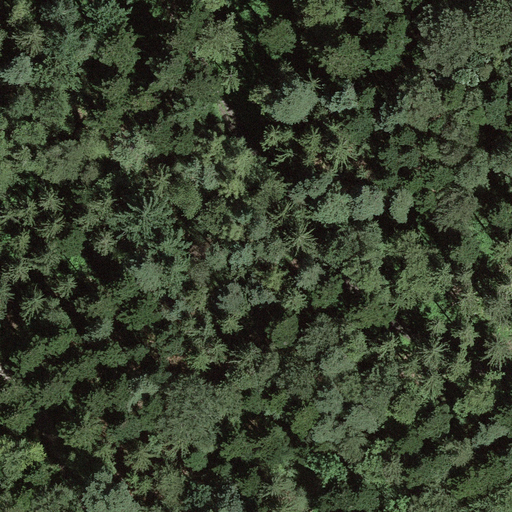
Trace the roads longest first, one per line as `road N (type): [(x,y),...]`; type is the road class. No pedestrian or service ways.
road 1 (track): [(511,265),(371,164),(209,0)]
road 2 (track): [(0,376),(93,511)]
